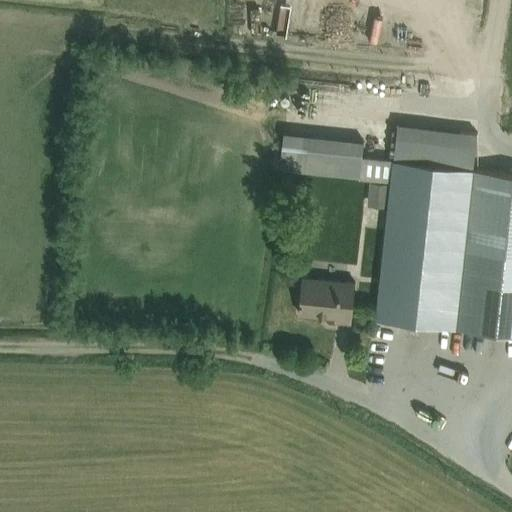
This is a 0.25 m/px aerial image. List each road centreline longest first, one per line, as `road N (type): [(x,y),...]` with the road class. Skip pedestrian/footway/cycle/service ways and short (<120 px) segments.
road 1 (residential): [(226,355),(328,387),(511,492)]
road 2 (track): [(0,346),(226,355)]
